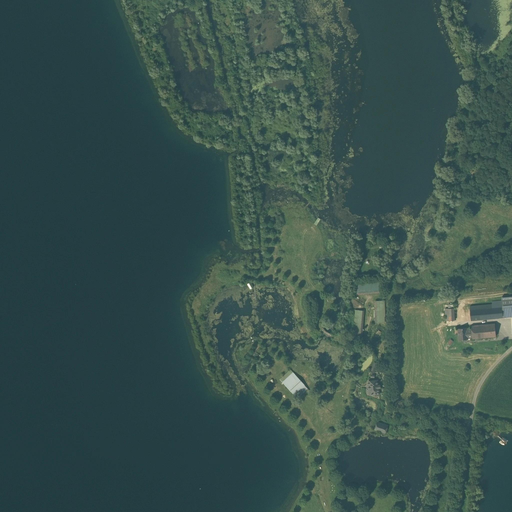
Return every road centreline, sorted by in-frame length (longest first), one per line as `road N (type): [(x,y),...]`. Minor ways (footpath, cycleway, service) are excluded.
road 1 (track): [(362,341),(346,394),(353,423),(322,443),(331,511)]
road 2 (unclassified): [(511,347),(478,386),(460,511)]
road 3 (track): [(362,341),(318,328),(319,293),(299,292),(268,272)]
